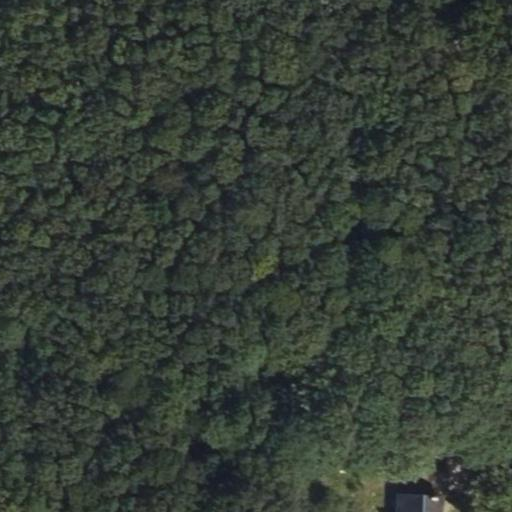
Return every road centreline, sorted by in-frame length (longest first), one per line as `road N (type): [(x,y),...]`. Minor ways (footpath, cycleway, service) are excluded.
road 1 (track): [(96,511),(97,0)]
road 2 (tertiary): [(511,125),(406,0)]
